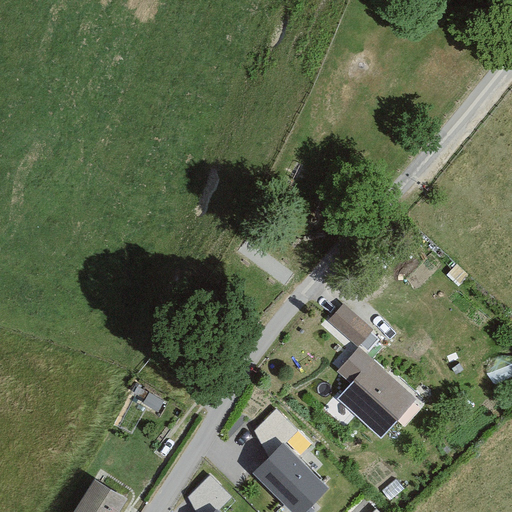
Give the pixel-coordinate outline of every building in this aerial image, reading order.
[(373,330),(343,304),(329,320),(359,347),(373,330)] [(360,347),(337,372),(351,384),(336,400),(380,440),(417,400),(360,347)] [(299,430),(276,408),(253,431),(275,453),(285,443),(299,430)] [(305,511),(329,488),(285,443),(275,453),(255,473),(294,511),(305,511)] [(234,497),(210,474),(188,497),(204,511),(218,511),(219,511),(234,497)] [(119,511),(127,499),(95,479),(74,511),(119,511)]
